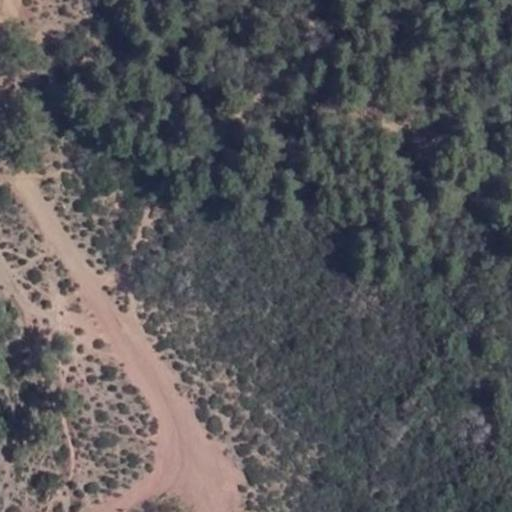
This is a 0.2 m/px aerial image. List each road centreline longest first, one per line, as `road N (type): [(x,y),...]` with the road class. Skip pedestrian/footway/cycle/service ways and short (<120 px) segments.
road 1 (track): [(119,511),(141,496),(167,444),(146,360),(0,131)]
road 2 (track): [(246,511),(146,360)]
